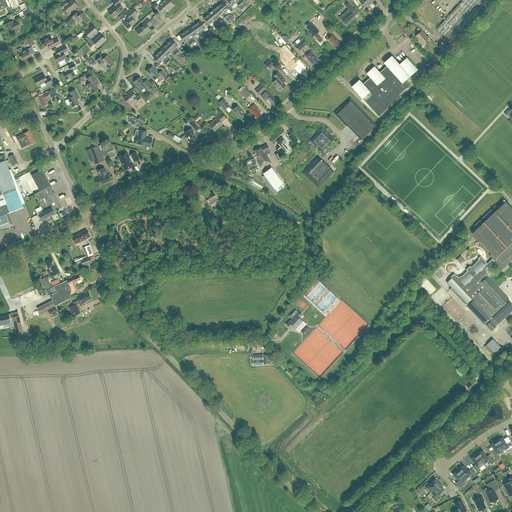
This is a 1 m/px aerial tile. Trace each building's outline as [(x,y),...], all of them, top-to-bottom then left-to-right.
[(66,10),(63,12),(67,17),(70,14),(69,13),(74,9),(75,10),(78,7),(72,0),(68,4),(65,1),(59,6),(62,10),(64,8),(66,10)] [(119,0),(115,0),(112,3),(114,5),(114,6),(108,12),(113,18),(123,9),(119,4),(121,2),(119,0)] [(163,0),(161,2),(169,10),(174,6),(168,0),(163,0)] [(244,7),(241,5),(236,0),(227,0),(233,5),(235,3),(239,7),(241,10),(244,7)] [(489,0),(463,0),(437,29),(451,42),(489,0)] [(226,11),(229,8),(230,7),(229,5),(227,6),(223,1),(218,6),(229,20),(230,19),(231,21),(234,18),(231,14),(230,15),(226,11)] [(169,10),(161,2),(158,6),(155,3),(151,6),(156,11),(158,9),(164,15),(169,10)] [(345,5),(351,11),(354,9),(348,2),(345,5)] [(28,10),(35,18),(40,14),(39,13),(40,12),(33,5),(28,10)] [(213,9),(219,17),(222,15),(227,21),(229,20),(218,6),(213,9)] [(135,22),(133,20),(136,17),(135,16),(138,13),(134,8),(126,15),(128,17),(122,23),(128,29),(135,22)] [(208,13),(220,28),(222,26),(218,21),(221,19),(219,17),(213,9),(208,13)] [(349,22),(354,17),(349,11),(346,13),(345,12),(339,17),(341,19),(344,21),(343,22),(346,25),(349,22)] [(76,13),(71,18),(75,23),(78,21),(83,27),(89,22),(84,16),(85,16),(83,13),(79,16),(76,13)] [(220,28),(208,13),(203,18),(209,25),(212,23),(218,30),(220,28)] [(148,27),(151,24),(152,23),(152,24),(155,22),(153,19),(151,20),(152,20),(150,22),(147,19),(143,22),(144,23),(136,31),(142,37),(150,29),(148,27)] [(9,33),(16,30),(21,28),(18,21),(16,22),(15,21),(14,21),(12,21),(5,24),(9,33)] [(194,24),(203,37),(204,36),(205,38),(207,37),(203,30),(205,29),(200,21),(194,24)] [(311,22),(306,27),(314,37),(319,32),(311,22)] [(189,28),(195,36),(198,34),(201,38),(203,37),(194,24),(189,28)] [(87,43),(90,40),(89,38),(96,31),(92,26),(84,33),(87,36),(83,39),(87,43)] [(219,36),(212,27),(209,29),(216,38),(219,36)] [(184,32),(193,44),(195,42),(192,38),(195,36),(189,28),(184,32)] [(422,44),(428,39),(421,31),(416,36),(419,39),(418,40),(422,44)] [(193,44),(184,32),(179,35),(184,43),(187,41),(191,45),(193,44)] [(333,34),(328,38),(337,49),(342,45),(333,34)] [(90,40),(87,43),(90,48),(94,44),(97,47),(105,40),(100,35),(92,42),(90,40)] [(50,36),(41,41),(44,48),(53,43),(54,47),(60,44),(57,38),(52,41),(50,36)] [(300,37),(293,44),(299,51),(306,44),(300,37)] [(26,40),(30,47),(35,44),(31,38),(26,40)] [(166,44),(179,57),(182,55),(179,53),(175,48),(178,46),(171,39),(166,44)] [(179,57),(166,44),(162,48),(168,55),(171,53),(175,57),(176,56),(178,58),(179,57)] [(65,45),(60,49),(61,52),(54,56),(57,63),(66,58),(63,53),(67,50),(65,45)] [(168,55),(162,48),(157,53),(168,64),(170,61),(166,57),(168,55)] [(28,49),(18,54),(22,61),(32,55),(28,49)] [(187,59),(190,57),(184,50),(181,52),(187,59)] [(310,50),(305,56),(317,69),(322,64),(310,50)] [(168,64),(157,53),(152,57),(159,64),(162,61),(166,66),(168,64)] [(100,57),(95,61),(99,65),(102,63),(108,70),(114,64),(107,56),(103,59),(100,57)] [(362,98),(372,109),(379,117),(401,97),(399,95),(407,88),(407,89),(411,86),(406,79),(417,69),(407,58),(399,65),(392,56),(384,63),(387,66),(379,73),(374,67),(366,73),(370,77),(363,84),(359,80),(352,87),(362,99),(362,98)] [(272,61),(267,65),(270,69),(275,65),(272,61)] [(73,63),(68,66),(70,69),(62,73),(66,80),(75,75),(72,71),(76,69),(73,63)] [(303,65),(297,70),(301,75),(302,74),(305,78),(311,73),(303,65)] [(154,81),(156,79),(159,76),(161,79),(165,76),(161,71),(159,73),(157,71),(156,71),(151,66),(145,72),(154,81)] [(280,91),(285,86),(281,81),(283,79),(278,73),(273,77),(276,80),(273,83),(280,91)] [(43,74),(33,79),(37,86),(45,83),(47,86),(53,83),(50,77),(46,79),(43,74)] [(92,75),(86,79),(89,83),(86,85),(93,93),(98,89),(94,84),(97,82),(92,75)] [(139,77),(133,83),(140,91),(144,87),(147,90),(151,86),(146,81),(144,83),(139,77)] [(274,106),(278,103),(265,90),(266,89),(262,85),(255,91),(259,96),(259,95),(265,101),(267,99),(274,106)] [(51,97),(58,95),(55,88),(50,90),(50,91),(48,92),(51,97)] [(251,94),(245,88),(240,93),(246,99),(251,94)] [(75,90),(69,93),(71,97),(67,99),(72,108),(78,104),(75,97),(78,96),(75,90)] [(128,94),(123,98),(128,104),(134,99),(136,102),(140,98),(136,93),(134,94),(131,90),(127,93),(128,94)] [(48,94),(38,98),(42,107),(48,104),(46,98),(49,97),(48,94)] [(229,106),(222,99),(218,103),(225,110),(229,106)] [(361,140),(376,126),(350,99),(342,108),(341,107),(334,114),(347,127),(347,126),(361,140)] [(252,105),(248,109),(257,118),(261,115),(259,113),(261,112),(256,106),(254,108),(252,105)] [(237,106),(232,110),(239,118),(244,114),(237,106)] [(216,119),(209,125),(214,131),(223,124),(221,122),(226,118),(221,112),(215,117),(216,119)] [(129,117),(128,122),(131,123),(131,125),(135,126),(136,120),(132,119),(133,118),(129,117)] [(329,145),(334,139),(321,127),(316,133),(317,134),(310,141),(319,149),(318,150),(322,154),(330,146),(329,145)] [(191,128),(184,132),(189,140),(188,142),(190,142),(190,143),(192,143),(193,143),(194,142),(197,140),(193,132),(191,128)] [(150,148),(152,139),(145,138),(147,132),(139,130),(138,136),(137,136),(135,144),(150,148)] [(17,137),(20,142),(22,141),(25,147),(28,145),(29,145),(34,143),(28,131),(23,134),(17,137)] [(286,143),(282,138),(277,142),(281,147),(277,150),(281,154),(287,149),(284,145),(286,143)] [(270,153),(269,150),(267,145),(261,147),(263,152),(262,153),(264,156),(266,154),(266,155),(270,153)] [(89,149),(93,158),(88,160),(91,166),(95,164),(104,161),(98,146),(89,149)] [(106,149),(108,155),(115,152),(112,146),(106,149)] [(263,152),(261,147),(254,151),(256,154),(253,155),(255,158),(256,158),(260,167),(270,163),(269,160),(268,161),(266,158),(268,158),(266,155),(266,154),(264,156),(262,153),(263,152)] [(7,157),(17,177),(39,166),(33,153),(21,159),(17,152),(7,157)] [(134,162),(139,159),(136,153),(135,153),(135,152),(130,154),(131,156),(129,157),(127,153),(121,156),(122,157),(119,159),(125,170),(133,166),(131,162),(133,161),(134,162)] [(318,188),(334,172),(317,156),(302,173),(318,188)] [(258,168),(254,158),(251,160),(252,163),(247,165),(251,172),(258,168)] [(5,161),(4,161),(0,162),(0,228),(13,223),(9,213),(24,207),(23,204),(5,161)] [(273,190),(274,189),(275,190),(284,183),(272,167),(263,174),(272,186),(271,187),(273,190)] [(110,180),(108,175),(107,175),(104,168),(97,170),(100,178),(95,179),(95,180),(96,182),(96,183),(97,185),(97,186),(105,182),(110,180)] [(31,175),(40,191),(42,190),(53,211),(62,207),(43,170),(31,175)] [(42,190),(40,191),(34,194),(44,212),(39,215),(42,221),(55,214),(53,211),(42,190)] [(209,203),(210,205),(217,201),(216,199),(216,198),(213,192),(205,197),(209,203)] [(466,304),(467,306),(467,307),(483,324),(484,323),(486,325),(491,331),(496,326),(498,324),(511,311),(511,304),(509,302),(507,304),(506,302),(509,299),(488,276),(487,277),(484,275),(488,271),(486,269),(494,260),(502,269),(511,261),(511,260),(511,209),(505,202),(499,208),(496,205),(488,213),(474,225),(477,229),(473,233),(492,253),(490,255),(492,259),(487,264),(480,256),(478,258),(479,260),(471,268),(470,266),(466,270),(467,271),(463,275),(458,277),(454,273),(450,277),(451,278),(447,282),(452,288),(450,289),(465,305),(466,304)] [(87,230),(79,234),(81,238),(83,242),(90,239),(89,238),(90,237),(87,230)] [(79,234),(71,237),(75,245),(80,242),(81,243),(83,242),(81,238),(79,234)] [(83,248),(86,257),(93,255),(90,245),(83,248)] [(81,261),(81,262),(80,262),(82,266),(83,265),(83,266),(92,263),(90,257),(81,261)] [(60,273),(57,267),(55,267),(52,260),(46,263),(49,270),(48,271),(51,277),(60,273)] [(79,275),(67,281),(67,280),(54,286),(57,292),(52,294),(52,299),(52,300),(37,308),(40,314),(71,298),(72,289),(69,284),(72,282),(72,284),(81,279),(79,275)] [(40,280),(44,287),(44,288),(50,285),(47,277),(40,280)] [(88,292),(83,294),(82,294),(77,297),(78,301),(73,303),(74,305),(72,306),(76,315),(80,313),(77,305),(80,304),(80,305),(86,302),(85,301),(91,299),(88,292)] [(305,309),(309,305),(299,298),(296,303),(305,309)] [(302,315),(298,312),(296,310),(292,314),(294,317),(286,325),(290,328),(292,326),(295,329),(303,321),(300,318),(302,315)] [(21,322),(19,316),(17,316),(12,317),(12,318),(9,318),(8,315),(5,315),(5,316),(0,317),(0,324),(4,324),(4,325),(10,323),(11,327),(15,326),(17,335),(23,333),(21,322)] [(495,350),(504,341),(498,335),(489,343),(495,350)] [(484,347),(492,355),(494,353),(486,344),(484,347)] [(253,355),(253,365),(263,365),(263,355),(253,355)] [(474,380),(467,387),(470,390),(477,383),(474,380)] [(496,440),(502,451),(508,447),(509,450),(511,448),(511,447),(509,442),(506,444),(502,438),(501,439),(501,438),(496,440)] [(495,451),(492,453),(497,460),(500,458),(497,454),(502,451),(496,440),(492,443),(492,444),(491,445),(495,451)] [(480,451),(476,454),(483,464),(486,461),(488,464),(490,462),(491,464),(494,462),(489,455),(486,457),(482,451),(481,452),(480,451)] [(472,458),(471,459),(476,465),(473,467),(477,472),(480,470),(479,468),(484,465),(483,464),(476,454),(472,457),(472,458)] [(461,466),(457,470),(466,479),(468,476),(471,478),(475,474),(470,469),(468,472),(463,466),(462,467),(461,466)] [(460,488),(465,484),(463,481),(466,479),(457,470),(453,474),(454,474),(453,475),(458,481),(456,483),(460,488)] [(508,482),(503,484),(509,496),(511,494),(511,477),(507,480),(508,482)] [(427,482),(422,487),(425,490),(426,488),(430,493),(440,484),(436,480),(435,481),(434,480),(429,485),(427,482)] [(490,502),(494,501),(495,500),(498,498),(494,491),(498,489),(499,490),(495,481),(486,485),(487,485),(490,491),(489,491),(486,493),(485,494),(489,503),(490,502)] [(443,487),(440,484),(430,493),(435,497),(433,499),(436,501),(440,497),(438,494),(444,489),(443,488),(443,487)] [(484,501),(482,496),(473,500),(479,511),(486,508),(483,501),(484,501)] [(457,509),(451,511),(463,511),(466,511),(466,509),(461,500),(454,504),(457,509)]
